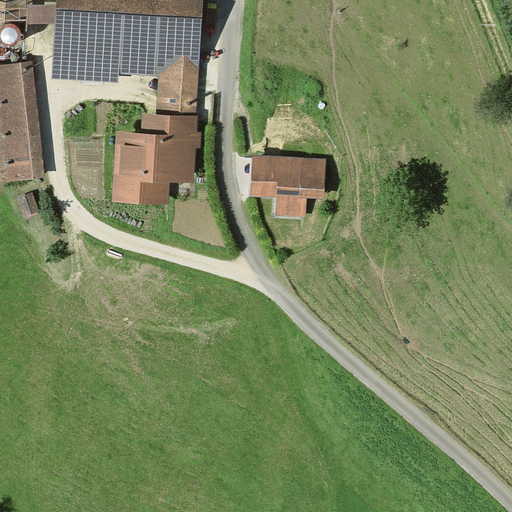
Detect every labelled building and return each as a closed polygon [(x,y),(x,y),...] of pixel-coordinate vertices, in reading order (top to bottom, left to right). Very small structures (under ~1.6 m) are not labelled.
[(31,0),(0,0),(0,21),(30,24),(31,5),(31,0)] [(56,0),(57,5),(55,23),(52,78),(119,82),(119,73),(159,75),(157,114),(196,116),(202,0),(56,0)] [(55,23),(57,5),(43,5),(31,5),(30,24),(43,24),(55,23)] [(32,61),(0,64),(0,182),(45,177),(32,61)] [(112,202),(168,205),(170,181),(194,182),(196,149),(200,149),(201,133),(197,133),(198,116),(196,116),(157,114),(143,113),(142,133),(116,131),(112,202)] [(324,198),(326,159),(252,155),(250,196),(276,197),(275,215),(306,216),(307,197),(324,198)] [(40,212),(32,192),(17,199),(24,218),(40,212)]
